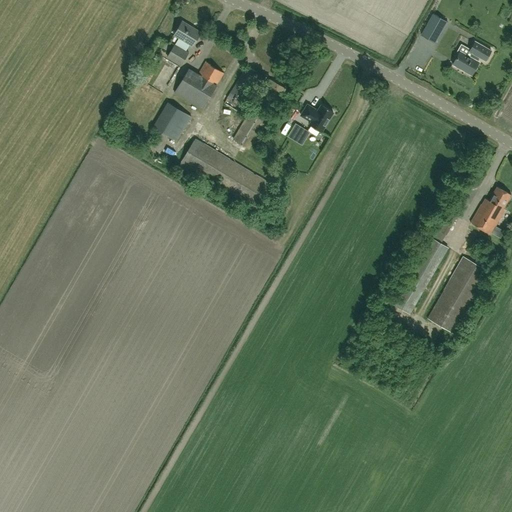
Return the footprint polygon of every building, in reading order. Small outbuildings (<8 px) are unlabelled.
[(435,43),(447,22),(433,14),(421,35),(435,43)] [(193,46),(201,32),(183,21),(174,34),(193,46)] [(457,52),(459,53),(453,64),(472,74),(479,61),(478,60),(480,57),(486,60),(492,50),(475,41),(470,49),(461,44),(457,52)] [(181,65),(189,53),(175,44),(168,56),(181,65)] [(189,68),(175,92),(202,109),(224,73),(206,62),(199,74),(189,68)] [(238,111),(261,73),(247,65),(224,103),(238,111)] [(261,80),(256,87),(262,91),(233,139),(249,149),(287,88),(269,78),(266,83),(261,80)] [(153,126),(163,132),(177,141),(192,116),(177,107),(168,102),(167,101),(153,126)] [(311,122),(309,125),(321,132),(333,112),(323,106),(319,113),(316,111),(316,110),(309,106),(302,117),(311,122)] [(288,136),(295,140),(303,127),(296,123),(288,136)] [(274,186),(195,139),(180,164),(259,211),(274,186)] [(503,208),(511,194),(497,186),(489,200),(488,199),(484,205),(482,204),(471,222),(491,234),(505,209),(503,208)] [(457,206),(462,209),(467,200),(461,197),(457,206)] [(437,230),(446,235),(457,217),(448,212),(437,230)] [(410,313),(448,248),(432,238),(394,304),(410,313)] [(454,334),(490,272),(463,256),(427,318),(454,334)]
